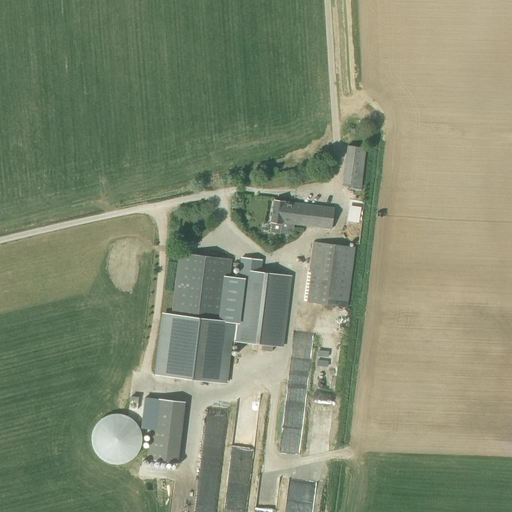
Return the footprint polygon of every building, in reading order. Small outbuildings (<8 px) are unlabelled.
[(361,188),(366,148),(347,146),(342,186),(361,188)] [(333,208),(274,200),(271,222),(272,222),(271,233),(280,235),(281,234),(292,235),(294,225),(330,230),(333,208)] [(350,200),(347,220),(364,222),(367,202),(350,200)] [(348,307),(355,247),(312,242),(309,272),(310,272),(307,303),(348,307)] [(292,276),(261,272),(262,260),(240,257),(236,291),(227,290),(231,259),(180,253),(172,314),(162,313),(154,375),(227,384),(232,342),(283,348),(292,276)] [(148,455),(178,458),(185,398),(155,395),(148,455)] [(115,467),(120,466),(124,465),(128,464),(132,461),(135,458),(138,455),(140,451),(142,447),(142,442),(142,438),(142,433),(140,429),(138,425),(135,422),(132,419),(128,417),(124,415),(119,414),(115,414),(110,414),(106,416),(102,418),(98,421),(95,424),(93,428),(91,432),(90,436),(90,440),(90,445),(91,449),(93,453),(96,457),(99,460),(102,463),(106,465),(111,466),(115,467)] [(226,503),(226,511),(238,511),(239,503),(226,503)]
